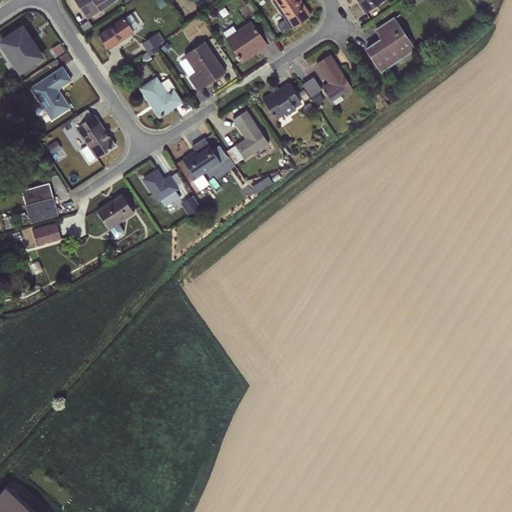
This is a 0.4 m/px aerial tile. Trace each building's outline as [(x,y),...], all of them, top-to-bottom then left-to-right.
[(74,0),(87,19),(114,0),(74,0)] [(162,0),(157,0),(155,2),(160,9),(166,5),(162,0)] [(277,25),(283,34),(310,16),(299,0),(271,0),(284,20),(277,25)] [(357,0),(366,12),(383,0),(357,0)] [(135,11),(130,14),(139,27),(133,31),(135,34),(143,28),(141,25),(143,23),(135,11)] [(130,14),(98,35),(107,49),(133,31),(139,27),(130,14)] [(381,71),(414,49),(393,18),(376,30),(381,38),(366,49),(381,71)] [(242,61),(266,45),(250,21),(236,31),(226,37),(226,38),(242,61)] [(223,33),(226,37),(236,31),(233,26),(223,33)] [(23,27),(0,41),(20,72),(43,57),(23,27)] [(159,32),(141,43),(147,52),(156,46),(164,40),(159,32)] [(225,73),(204,42),(184,55),(195,73),(189,77),(198,91),(225,73)] [(59,44),(52,48),(57,56),(64,51),(59,44)] [(159,50),(156,46),(147,52),(140,57),(143,62),(151,58),(150,56),(159,50)] [(351,88),(330,55),(316,64),(328,83),(322,87),(331,101),(351,88)] [(71,80),(62,67),(30,88),(51,120),(70,108),(58,89),(71,80)] [(157,77),(140,88),(159,117),(161,116),(164,114),(163,114),(181,102),(173,90),(175,88),(168,78),(161,83),(157,77)] [(313,77),(302,84),(310,97),(318,110),(323,107),(320,102),(323,100),(318,92),(321,90),(313,77)] [(277,90),(263,100),(276,120),(284,115),(286,117),(296,110),(295,108),(302,104),(289,84),(278,91),(277,90)] [(304,89),(298,92),(303,101),(309,97),(304,89)] [(310,101),(303,106),(308,114),(315,109),(310,101)] [(109,150),(113,147),(115,146),(94,115),(91,117),(86,109),(71,120),(88,145),(80,150),(89,162),(97,158),(109,150)] [(243,158),(244,160),(268,144),(246,111),(233,119),(245,138),(226,151),(235,164),(243,158)] [(203,174),(220,162),(212,150),(204,138),(192,147),(194,151),(182,159),(195,179),(203,174)] [(56,140),(46,147),(51,154),(61,148),(56,140)] [(219,146),(212,150),(220,162),(228,158),(219,146)] [(156,170),(143,179),(158,203),(160,201),(164,207),(180,197),(176,191),(178,189),(170,177),(169,176),(163,180),(156,170)] [(176,173),(170,177),(178,189),(184,185),(176,173)] [(209,184),(203,174),(195,179),(193,180),(200,190),(209,184)] [(268,176),(250,187),(254,194),(272,183),(268,176)] [(49,183),(21,190),(25,205),(53,197),(49,183)] [(134,213),(121,194),(96,211),(109,230),(110,229),(114,237),(117,237),(123,234),(123,231),(118,223),(134,213)] [(192,195),(180,204),(188,216),(200,207),(192,195)] [(58,215),(53,197),(25,205),(30,223),(58,215)] [(56,222),(32,230),(37,245),(61,239),(56,222)] [(39,261),(30,265),(34,275),(43,271),(39,261)] [(0,511),(33,511),(5,487),(0,492),(0,511)]
